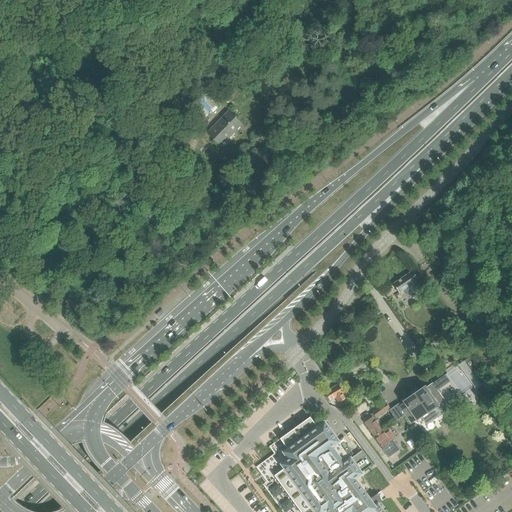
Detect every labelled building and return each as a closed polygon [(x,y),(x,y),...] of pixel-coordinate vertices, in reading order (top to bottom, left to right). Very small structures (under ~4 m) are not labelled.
[(216,106),(203,94),(194,103),(203,112),(198,118),(204,124),(212,117),(209,113),(216,106)] [(229,111),(207,133),(221,146),(242,124),(229,111)] [(418,280),(419,280),(413,271),(393,284),(399,293),(409,286),(414,294),(423,288),(418,280)] [(445,342),(455,335),(449,327),(439,334),(445,342)] [(47,369),(52,364),(47,359),(42,364),(47,369)] [(472,359),(465,363),(475,378),(482,373),(472,359)] [(409,393),(411,395),(402,401),(404,403),(400,406),(399,404),(390,410),(394,416),(397,420),(402,416),(405,415),(406,416),(411,424),(421,418),(426,425),(441,415),(435,407),(439,405),(445,401),(437,390),(450,382),(445,375),(427,388),(425,385),(419,390),(416,387),(409,393)] [(347,399),(339,385),(325,393),(330,401),(336,398),(340,403),(347,399)] [(373,413),(376,416),(377,418),(389,409),(385,404),(373,413)] [(375,437),(382,431),(372,417),(365,423),(375,437)] [(267,461),(265,462),(301,511),(304,509),(306,511),(383,511),(378,504),(371,509),(366,503),(369,501),(369,500),(354,479),(361,474),(353,463),(356,461),(364,472),(373,465),(362,450),(347,462),(334,445),(338,442),(325,423),(321,426),(320,423),(319,422),(317,423),(315,424),(314,425),(310,419),(310,418),(270,447),(276,455),(271,459),(267,461)] [(421,450),(425,447),(411,427),(407,430),(419,447),(421,450)] [(382,431),(375,437),(384,450),(389,457),(399,450),(392,440),(395,438),(389,431),(385,434),(382,431)]
